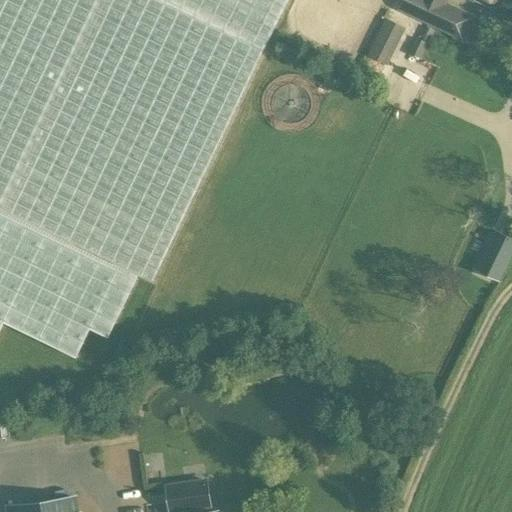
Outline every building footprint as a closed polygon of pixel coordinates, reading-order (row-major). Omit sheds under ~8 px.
[(0,0),(0,328),(3,322),(75,357),(89,328),(107,337),(137,275),(153,283),(263,50),(268,43),(289,0),(0,0)] [(401,0),(397,10),(453,37),(452,38),(463,43),(475,19),(443,4),(444,0),(401,0)] [(388,61),(394,50),(405,28),(387,19),(376,41),(377,41),(371,52),(388,61)] [(410,54),(421,59),(426,45),(427,43),(420,40),(416,39),(415,41),(410,54)] [(501,282),(511,257),(511,238),(492,229),(474,268),(501,282)] [(51,511),(44,488),(0,499),(0,511),(51,511)] [(150,511),(189,511),(193,511),(186,495),(148,508),(150,511)]
